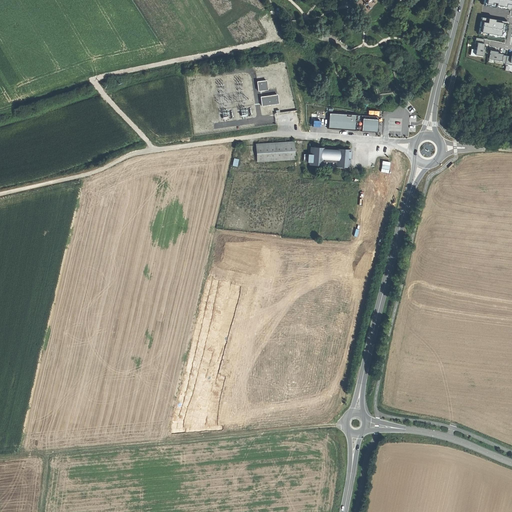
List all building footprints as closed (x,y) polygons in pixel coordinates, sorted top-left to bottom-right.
[(508,22),(481,17),(478,34),(505,39),(508,22)] [(484,39),(476,38),(473,49),(476,50),(475,55),(483,56),(484,49),(482,49),(484,39)] [(497,52),(490,50),(489,58),(494,59),(493,62),(505,64),(506,56),(497,54),(497,52)] [(256,81),(257,90),(258,90),(267,89),(265,80),(256,81)] [(262,105),(277,102),(276,94),(260,97),(260,98),(261,105),(262,105)] [(329,113),(328,129),(370,132),(370,130),(375,131),(376,122),(377,122),(378,116),(350,114),(350,116),(347,116),(347,114),(329,113)] [(320,131),(320,120),(311,120),(311,127),(315,127),(315,132),(320,131)] [(256,162),(295,160),(293,141),(255,144),(256,162)] [(303,154),(303,161),(310,162),(310,164),(324,165),(324,162),(324,160),(336,161),(336,163),(336,166),(350,167),(351,149),(337,148),(337,149),(325,149),(325,148),(311,147),(310,155),(303,154)]
